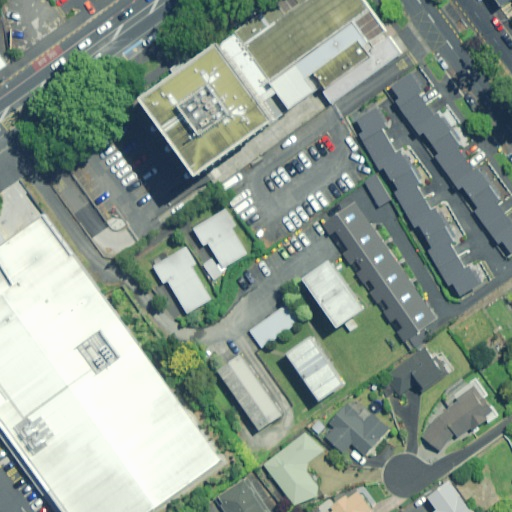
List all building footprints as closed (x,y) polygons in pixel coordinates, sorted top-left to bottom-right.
[(273,123),(261,106),(277,95),(290,112),(320,90),(326,99),(333,107),(405,54),(364,0),(278,0),(234,33),(241,43),(222,57),(216,48),(138,105),(194,180),(273,123)] [(0,51),(0,73),(10,65),(0,51)] [(420,96),(425,93),(412,73),(391,87),(399,99),(395,102),(400,110),(407,121),(427,107),(420,96)] [(452,134),(439,114),(434,117),(427,107),(407,121),(414,131),(416,130),(421,138),(424,136),(432,147),(452,134)] [(363,143),(383,131),(390,127),(380,110),(358,122),(365,134),(360,137),(363,143)] [(375,165),(396,154),(383,131),(363,143),(375,165)] [(446,176),(465,162),(458,150),(461,148),(452,134),(432,147),(438,156),(435,158),(446,176)] [(393,183),(412,172),(401,151),(396,154),(375,165),(380,173),(385,171),(393,183)] [(490,188),(470,159),(465,162),(446,176),(458,193),(464,189),(471,201),(472,202),(491,189),(490,188)] [(405,212),(425,200),(417,187),(420,185),(412,172),(393,183),(398,191),(394,193),(405,212)] [(392,202),(377,177),(365,184),(379,209),(392,202)] [(153,511),(223,459),(12,181),(0,189),(0,410),(77,511),(153,511)] [(485,228),(505,216),(497,204),(499,203),(491,189),(472,202),(477,209),(474,211),(485,228)] [(412,223),(416,231),(420,229),(426,239),(446,227),(449,226),(441,212),(436,214),(434,211),(431,212),(425,200),(405,212),(412,223)] [(353,203),(328,219),(409,341),(434,324),(353,203)] [(235,262),(248,252),(231,229),(238,224),(226,208),(195,232),(207,248),(209,246),(226,269),(235,262)] [(505,216),(485,228),(498,247),(504,243),(511,255),(511,254),(511,225),(511,226),(505,216)] [(438,270),(458,259),(450,246),(455,243),(446,227),(426,239),(432,250),(428,252),(438,270)] [(211,299),(180,251),(170,258),(166,252),(149,262),(163,284),(167,282),(187,314),(211,299)] [(458,259),(438,270),(449,290),(453,287),(459,298),(481,286),(470,268),(464,271),(458,259)] [(365,312),(330,261),(304,279),(338,330),(365,312)] [(300,322),(288,305),(249,332),(261,350),(300,322)] [(345,385),(313,338),(287,355),(320,402),(345,385)] [(427,349),(388,375),(401,396),(417,385),(422,393),(446,377),(427,349)] [(248,367),(240,356),(217,372),(259,433),(282,417),(248,367)] [(487,419),(495,413),(476,389),(442,415),(424,442),(441,456),(453,437),(456,441),(470,431),(472,434),(489,421),(487,419)] [(364,421),(346,405),(328,425),(331,427),(322,436),(343,455),(351,445),(365,457),(389,431),(370,414),(364,421)] [(322,454),(307,434),(263,467),(295,509),(319,491),(302,469),(322,454)] [(265,511),(257,500),(259,498),(245,479),(214,501),(221,511),(265,511)] [(438,511),(436,511),(470,511),(449,483),(428,499),(438,511)] [(371,511),(358,492),(328,511),(371,511)]
